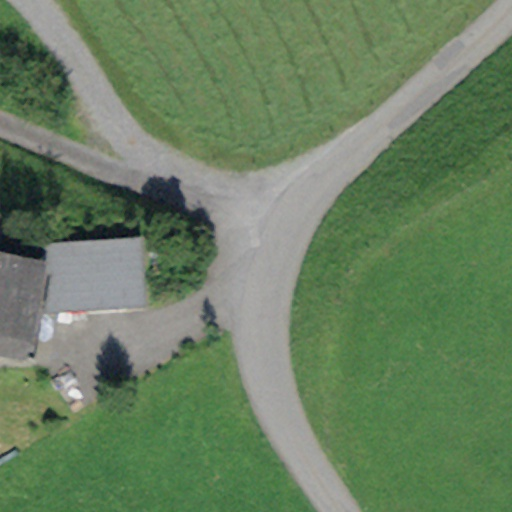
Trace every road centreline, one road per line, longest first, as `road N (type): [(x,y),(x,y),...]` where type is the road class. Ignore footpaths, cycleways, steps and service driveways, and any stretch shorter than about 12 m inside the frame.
road 1 (unclassified): [(511,8),(318,185),(283,232),(264,286),(269,374),(290,440),(333,511)]
road 2 (track): [(33,0),(107,118),(170,175),(283,232)]
